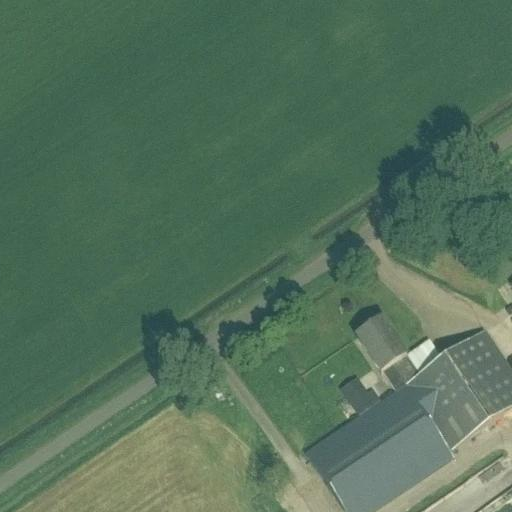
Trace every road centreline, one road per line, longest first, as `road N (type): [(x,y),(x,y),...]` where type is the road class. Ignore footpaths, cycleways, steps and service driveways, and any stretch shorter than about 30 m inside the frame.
road 1 (unclassified): [(0,486),(511,137)]
road 2 (unknown): [(370,233),(394,280),(511,334)]
